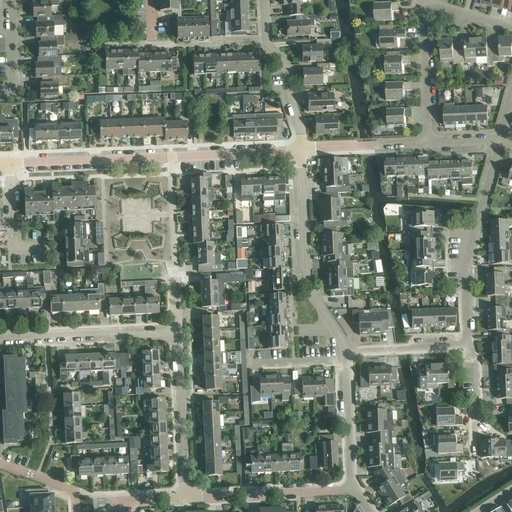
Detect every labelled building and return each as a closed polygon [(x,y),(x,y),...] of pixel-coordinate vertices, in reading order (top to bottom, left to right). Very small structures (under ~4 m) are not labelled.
[(36,17),(50,16),(49,6),(58,6),(57,0),(33,0),(33,3),(31,3),(32,17),(36,17)] [(177,0),(159,0),(160,12),(165,11),(166,14),(173,13),(173,11),(178,11),(181,10),(181,7),(178,7),(177,0)] [(225,11),(231,11),(249,10),(248,0),(237,0),(230,0),(230,6),(224,6),(225,11)] [(301,0),(281,0),(282,4),(284,4),(284,6),(290,5),(290,16),(299,16),(306,16),(305,9),(302,9),(301,0)] [(493,0),(491,7),(502,10),(504,2),(510,4),(511,0),(493,0)] [(375,21),(394,20),(393,11),(400,11),(399,3),(374,4),(375,21)] [(231,22),(249,21),(249,10),(231,11),(231,22)] [(50,16),(36,17),(37,22),(34,22),(34,37),(39,37),(53,36),(52,26),(67,26),(66,15),(50,16)] [(306,16),(299,16),(299,21),(287,21),(288,37),(309,36),(309,27),(315,27),(314,21),(320,20),(320,15),(306,16)] [(181,21),(181,19),(177,19),(177,39),(209,38),(208,20),(181,21)] [(250,32),(249,21),(231,22),(232,37),(247,36),(247,32),(250,32)] [(393,30),(393,26),(380,26),(381,39),(377,40),(377,49),(400,48),(399,38),(406,38),(405,30),(393,30)] [(53,36),(39,37),(39,42),(37,43),(38,57),(55,57),(55,46),(64,46),(63,35),(53,36)] [(493,50),(494,63),(503,62),(505,60),(505,57),(511,56),(511,36),(499,37),(499,50),(493,50)] [(477,63),(477,58),(476,38),(465,39),(465,51),(459,51),(460,64),(466,64),(466,63),(477,63)] [(487,38),(476,38),(477,58),(488,58),(488,67),(494,67),(494,63),(493,50),(488,50),(487,38)] [(460,64),(459,51),(453,52),(453,39),(438,40),(439,51),(441,51),(441,62),(453,62),(454,64),(460,64)] [(315,62),(315,60),(322,60),(322,48),(331,48),(331,40),(316,40),(317,45),(302,46),(303,60),(310,60),(310,62),(315,62)] [(128,76),(128,70),(127,51),(116,52),(117,70),(123,70),(123,76),(128,76)] [(128,70),(138,69),(139,69),(138,55),(138,51),(127,51),(128,70)] [(117,70),(116,52),(105,52),(106,70),(117,70)] [(400,57),(400,52),(387,53),(387,57),(385,57),(385,66),(382,66),(382,75),(404,74),(404,65),(410,64),(410,56),(400,57)] [(150,73),(149,54),(138,55),(139,69),(138,69),(138,73),(150,73)] [(150,73),(160,72),(160,54),(149,54),(150,73)] [(160,54),(160,72),(171,72),(177,71),(177,57),(171,58),(171,54),(160,54)] [(237,55),(237,73),(248,73),(248,54),(237,55)] [(248,54),(248,73),(259,72),(259,54),(248,54)] [(227,74),(226,55),(215,56),(216,80),(221,80),(221,74),(227,74)] [(227,74),(237,73),(237,55),(226,55),(227,74)] [(55,57),(38,57),(36,57),(36,63),(34,63),(34,79),(40,78),(53,77),(52,67),(60,67),(60,56),(55,57)] [(205,75),(204,56),(193,57),(194,75),(205,75)] [(204,56),(205,75),(211,74),(211,80),(216,80),(215,56),(204,56)] [(304,86),(323,85),(322,71),(329,71),(329,70),(333,70),(333,65),(329,65),(329,64),(317,64),(317,69),(303,70),(304,86)] [(68,76),(53,77),(40,78),(41,84),(39,84),(39,98),(43,98),(43,101),(51,101),(51,98),(57,98),(56,87),(68,87),(68,76)] [(387,101),(406,100),(405,91),(411,91),(411,83),(386,84),(387,101)] [(309,112),(322,111),(322,107),(334,106),(333,94),(308,95),(309,112)] [(476,107),(477,124),(488,124),(488,106),(476,107)] [(466,125),(466,107),(455,108),(456,125),(466,125)] [(466,125),(477,124),(476,107),(466,107),(466,125)] [(456,125),(455,108),(444,108),(445,126),(456,125)] [(387,118),(381,118),(382,127),(388,127),(407,127),(406,117),(413,117),(412,109),(387,110),(387,118)] [(5,115),(0,115),(0,144),(12,144),(12,139),(18,139),(18,121),(18,120),(5,121),(5,115)] [(245,138),(244,122),(244,116),(233,116),(233,118),(227,118),(227,135),(233,134),(234,138),(245,138)] [(265,117),(266,137),(277,136),(277,133),(283,133),(283,116),(265,117)] [(255,137),(266,137),(265,117),(255,117),(255,121),(255,137)] [(316,135),(329,135),(329,130),(338,130),(337,117),(315,118),(316,135)] [(143,120),(144,138),(154,138),(154,119),(143,120)] [(154,138),(165,137),(165,123),(165,119),(154,119),(154,138)] [(122,121),(122,139),(133,138),(132,120),(122,121)] [(133,138),(144,138),(143,120),(132,120),(133,138)] [(111,139),(111,121),(100,121),(90,122),(91,136),(100,136),(100,140),(111,139)] [(111,139),(122,139),(122,121),(111,121),(111,139)] [(245,138),(255,137),(255,121),(244,122),(245,138)] [(70,141),(69,124),(69,122),(64,122),(63,122),(63,124),(58,125),(58,141),(70,141)] [(165,141),(176,141),(176,122),(165,123),(165,137),(165,141)] [(176,122),(176,141),(187,140),(187,122),(176,122)] [(69,124),(70,141),(81,141),(81,124),(69,124)] [(47,142),(46,125),(35,126),(35,142),(47,142)] [(58,141),(58,125),(46,125),(47,142),(58,141)] [(323,177),(347,176),(349,175),(348,158),(325,159),(325,166),(322,166),(323,177)] [(407,159),(408,176),(419,176),(418,158),(407,159)] [(419,176),(429,176),(430,176),(429,163),(429,158),(418,158),(419,176)] [(397,177),(396,159),(385,160),(385,166),(379,166),(380,183),(386,183),(386,177),(397,177)] [(397,177),(408,176),(407,159),(396,159),(397,177)] [(461,162),(462,179),(462,185),(473,185),(473,179),(472,161),(461,162)] [(440,180),(451,180),(450,162),(440,163),(440,180)] [(450,162),(451,180),(462,179),(461,162),(450,162)] [(440,180),(440,163),(429,163),(430,176),(429,176),(429,181),(440,180)] [(511,181),(511,169),(511,173),(505,172),(502,184),(508,185),(509,181),(511,181)] [(207,179),(211,179),(211,174),(194,175),(194,179),(191,179),(191,190),(208,189),(207,179)] [(326,194),(337,193),(348,193),(347,176),(323,177),(323,188),(326,188),(326,194)] [(284,178),(273,179),(274,195),(279,195),(279,200),(285,199),(285,194),(285,192),(289,192),(288,185),(285,185),(284,178)] [(263,195),(262,179),(252,180),(252,196),(263,195)] [(263,195),(274,195),(273,179),(262,179),(263,195)] [(253,202),(252,196),(252,180),(241,180),(241,202),(253,202)] [(88,187),(88,183),(71,183),(71,188),(60,188),(60,184),(51,184),(51,189),(43,189),(43,193),(33,193),(33,189),(24,189),(25,214),(54,213),(53,209),(94,208),(94,187),(88,187)] [(213,189),(208,189),(191,190),(192,201),(208,200),(214,200),(213,189)] [(337,193),(326,194),(322,194),(323,200),(320,200),(320,211),(340,210),(340,199),(338,199),(337,193)] [(208,200),(192,201),(192,212),(208,211),(208,200)] [(324,228),(336,228),(346,227),(346,221),(346,210),(340,210),(320,211),(321,222),(324,222),(324,228)] [(209,222),(208,211),(192,212),(193,223),(209,222)] [(410,234),(422,233),(422,227),(434,227),(434,212),(422,213),(422,215),(414,215),(414,222),(409,222),(409,227),(410,234)] [(492,232),(509,231),(509,220),(491,221),(492,232)] [(193,234),(209,233),(209,222),(193,223),(193,234)] [(85,224),(67,225),(67,229),(64,229),(65,241),(82,240),(86,240),(85,224)] [(267,237),(283,237),(283,226),(262,226),(262,232),(267,232),(267,237)] [(336,234),(336,228),(324,228),(324,234),(321,234),(322,246),(342,245),(341,234),(336,234)] [(492,243),(511,242),(511,231),(509,231),(492,232),(492,243)] [(210,243),(209,233),(193,234),(194,244),(198,244),(210,243)] [(410,234),(410,251),(435,250),(435,239),(422,239),(422,233),(410,234)] [(267,248),(283,247),(283,237),(267,237),(267,248)] [(82,240),(65,241),(65,252),(83,252),(82,240)] [(511,242),(492,243),(492,254),(511,253),(511,242)] [(198,255),(214,254),(214,243),(210,243),(198,244),(198,255)] [(346,244),(342,245),(322,246),(322,257),(323,257),(323,263),(325,263),(340,262),(340,256),(346,256),(346,244)] [(283,247),(267,248),(259,248),(260,259),(268,259),(284,258),(283,247)] [(238,260),(246,260),(245,249),(237,249),(238,260)] [(435,250),(410,251),(410,262),(411,268),(423,267),(423,262),(435,261),(435,250)] [(78,263),(78,267),(87,266),(86,257),(83,257),(83,252),(65,252),(66,263),(78,263)] [(511,253),(492,254),(493,265),(511,264),(511,253)] [(214,254),(198,255),(198,266),(220,265),(220,254),(214,254)] [(284,258),(268,259),(268,270),(272,270),(284,269),(284,258)] [(381,261),(373,262),(375,274),(383,273),(381,261)] [(352,262),(340,262),(325,263),(325,271),(327,272),(327,280),(353,279),(353,268),(352,262)] [(423,267),(411,268),(411,286),(416,286),(425,286),(425,288),(436,288),(436,273),(423,273),(423,267)] [(487,285),(505,285),(504,274),(508,274),(507,267),(495,268),(495,274),(487,274),(487,285)] [(273,280),(289,280),(288,269),(284,269),(272,270),(268,270),(268,280),(273,280)] [(244,276),(245,281),(253,280),(252,270),(244,270),(244,276)] [(245,282),(245,281),(244,276),(244,272),(230,273),(230,276),(230,283),(245,282)] [(201,283),(202,295),(223,294),(223,282),(228,282),(228,274),(214,274),(215,282),(201,283)] [(353,279),(327,280),(328,291),(330,291),(331,297),(354,296),(354,289),(353,279)] [(289,280),(273,280),(268,280),(269,292),(289,291),(289,280)] [(145,282),(145,286),(146,298),(146,315),(159,314),(158,298),(151,298),(151,288),(157,288),(157,281),(145,282)] [(98,290),(87,291),(88,312),(100,311),(100,306),(110,306),(109,300),(109,296),(104,296),(104,284),(98,285),(98,290)] [(496,302),(509,302),(508,295),(505,295),(505,285),(487,285),(488,297),(496,296),(496,302)] [(28,292),(29,309),(41,308),(41,304),(45,304),(44,288),(33,288),(33,286),(28,286),(28,292)] [(76,312),(88,312),(87,291),(81,291),(81,296),(75,296),(76,312)] [(17,309),(29,309),(28,292),(16,293),(17,309)] [(17,309),(16,293),(4,293),(5,310),(17,309)] [(224,305),(223,294),(202,295),(202,308),(218,307),(218,305),(224,305)] [(270,306),(286,305),(285,294),(269,295),(270,306)] [(64,313),(63,296),(50,297),(51,314),(64,313)] [(76,312),(75,296),(63,296),(64,313),(76,312)] [(134,299),(134,315),(146,315),(146,298),(134,299)] [(122,316),(122,299),(109,300),(110,306),(110,317),(122,316)] [(122,316),(134,315),(134,299),(122,299),(122,316)] [(489,320),(506,319),(506,308),(509,308),(509,302),(496,302),(496,308),(488,309),(489,320)] [(270,316),(286,316),(286,305),(270,306),(267,306),(267,317),(270,316)] [(444,310),(445,327),(456,327),(455,309),(444,310)] [(371,335),(370,315),(363,315),(363,310),(352,311),(353,323),(359,323),(359,336),(371,335)] [(370,310),(370,315),(371,335),(382,335),(382,329),(388,328),(387,322),(387,310),(370,310)] [(423,328),(422,310),(411,311),(412,328),(423,328)] [(434,328),(433,310),(422,310),(423,328),(434,328)] [(434,328),(445,327),(444,310),(433,310),(434,328)] [(270,327),(287,327),(286,316),(270,316),(270,327)] [(203,330),(219,329),(218,317),(203,318),(203,330)] [(506,319),(489,320),(489,331),(497,331),(497,337),(510,336),(510,330),(507,330),(506,319)] [(287,327),(270,327),(265,327),(265,333),(271,333),(271,338),(287,338),(287,327)] [(204,342),(219,341),(219,329),(203,330),(204,342)] [(494,354),(511,353),(511,336),(510,336),(497,337),(493,337),(494,354)] [(287,338),(271,338),(268,338),(268,349),(271,349),(287,349),(287,338)] [(204,354),(220,353),(219,341),(204,342),(204,354)] [(143,366),(159,365),(159,352),(142,353),(143,366)] [(229,365),(228,353),(220,353),(204,354),(205,366),(221,365),(229,365)] [(511,370),(511,353),(494,354),(494,365),(503,365),(503,371),(506,371),(511,370)] [(120,354),(102,355),(102,363),(103,371),(121,370),(121,367),(120,363),(120,360),(120,354)] [(121,367),(125,367),(129,366),(128,354),(120,354),(120,360),(120,363),(121,367)] [(89,356),(90,372),(103,371),(102,363),(102,355),(89,356)] [(59,359),(60,380),(66,380),(66,374),(78,373),(77,356),(65,357),(65,359),(59,359)] [(77,356),(78,373),(90,372),(89,356),(77,356)] [(3,357),(4,373),(25,373),(24,359),(17,359),(17,357),(3,357)] [(425,369),(419,369),(420,390),(426,389),(426,384),(437,384),(436,364),(425,364),(425,369)] [(447,364),(436,364),(437,384),(448,384),(448,388),(454,388),(454,376),(448,376),(447,364)] [(159,365),(143,366),(144,378),(160,377),(159,365)] [(221,365),(205,366),(206,378),(221,377),(228,377),(228,371),(221,371),(221,365)] [(380,386),(379,366),(368,367),(368,369),(360,369),(361,385),(361,388),(369,388),(369,387),(380,386)] [(390,369),(390,366),(379,366),(380,386),(391,386),(391,381),(397,381),(396,368),(390,369)] [(498,388),(511,387),(511,370),(506,371),(506,377),(498,377),(498,388)] [(4,387),(25,387),(25,373),(4,373),(4,387)] [(270,376),(271,396),(282,395),(282,401),(289,401),(288,395),(290,395),(289,378),(282,378),(281,375),(270,376)] [(259,379),(253,379),(254,388),(250,388),(251,403),(254,402),(260,402),(260,396),(271,396),(270,376),(259,376),(259,379)] [(160,377),(144,378),(144,389),(138,389),(138,395),(151,395),(150,389),(160,389),(160,377)] [(221,377),(206,378),(206,390),(222,390),(221,377)] [(313,378),(314,398),(324,397),(325,407),(334,406),(333,380),(324,380),(324,377),(313,378)] [(314,398),(313,378),(302,378),(302,381),(294,381),(295,396),(303,395),(303,398),(314,398)] [(25,387),(4,387),(5,400),(26,400),(25,387)] [(511,387),(498,388),(499,399),(507,399),(507,405),(511,405),(511,387)] [(126,388),(115,388),(115,396),(128,396),(127,388),(126,388)] [(64,408),(80,407),(80,395),(63,396),(64,408)] [(149,413),(165,412),(165,399),(151,400),(151,395),(138,395),(138,401),(145,401),(145,413),(149,413)] [(203,404),(204,416),(219,415),(219,404),(229,404),(228,397),(218,398),(218,403),(203,404)] [(27,415),(26,400),(5,400),(6,413),(14,413),(14,415),(22,415),(27,415)] [(366,422),(392,421),(391,410),(390,410),(390,404),(378,404),(378,411),(366,411),(366,422)] [(64,420),(81,419),(80,407),(64,408),(64,420)] [(455,418),(455,408),(436,409),(437,427),(462,425),(462,417),(455,418)] [(165,412),(149,413),(150,425),(166,424),(165,412)] [(2,413),(3,430),(23,429),(22,415),(14,415),(14,413),(6,413),(2,413)] [(204,428),(220,427),(219,415),(204,416),(204,428)] [(65,432),(81,431),(81,419),(64,420),(65,432)] [(392,421),(366,422),(367,433),(379,433),(379,439),(392,438),(391,432),(392,432),(392,421)] [(261,433),(261,428),(261,422),(251,422),(251,429),(242,429),(242,441),(249,441),(248,433),(261,433)] [(166,424),(150,425),(150,437),(167,436),(166,424)] [(205,440),(220,439),(220,427),(204,428),(205,440)] [(24,443),(23,429),(3,430),(3,447),(17,446),(17,443),(24,443)] [(81,431),(65,432),(65,444),(82,443),(81,431)] [(151,449),(167,448),(167,436),(150,437),(151,449)] [(333,442),(333,436),(317,437),(317,444),(323,444),(324,457),(323,457),(319,469),(324,469),(324,470),(338,469),(338,460),(337,442),(333,442)] [(457,445),(456,436),(434,437),(434,446),(438,446),(438,454),(463,453),(463,445),(457,445)] [(392,438),(379,439),(379,445),(367,445),(367,457),(393,455),(393,445),(392,445),(392,438)] [(205,452),(221,451),(220,439),(205,440),(205,452)] [(498,441),(498,440),(481,441),(482,458),(499,457),(499,456),(506,456),(505,441),(498,441)] [(275,456),(276,472),(289,472),(287,444),(282,444),(282,456),(275,456)] [(287,444),(289,472),(301,471),(300,455),(293,455),(293,444),(287,444)] [(247,474),(264,473),(263,445),(257,446),(258,457),(251,458),(251,464),(247,464),(247,474)] [(263,445),(264,473),(276,472),(275,456),(269,457),(268,445),(263,445)] [(152,461),(168,460),(167,448),(151,449),(152,461)] [(206,464),(221,463),(221,451),(205,452),(206,464)] [(384,476),(394,470),(393,455),(367,457),(368,468),(380,467),(380,473),(382,473),(384,476)] [(79,478),(91,477),(90,461),(80,461),(80,457),(71,458),(72,471),(79,470),(79,478)] [(311,471),(318,470),(317,457),(310,457),(311,471)] [(114,460),(115,476),(128,475),(127,459),(114,460)] [(103,476),(102,460),(90,461),(91,477),(103,476)] [(115,476),(114,460),(102,460),(103,476),(115,476)] [(168,460),(152,461),(152,473),(168,472),(168,460)] [(221,463),(206,464),(207,476),(222,475),(221,463)] [(439,481),(458,481),(458,471),(464,471),(464,463),(439,464),(439,481)] [(382,497),(399,487),(404,484),(398,475),(398,470),(394,470),(384,476),(377,481),(380,486),(377,488),(382,497)] [(399,487),(382,497),(388,507),(399,500),(402,506),(413,499),(409,493),(405,496),(399,487)] [(25,490),(26,508),(32,507),(53,506),(52,495),(46,496),(46,489),(25,490)] [(421,500),(430,494),(427,490),(418,496),(421,500)]
